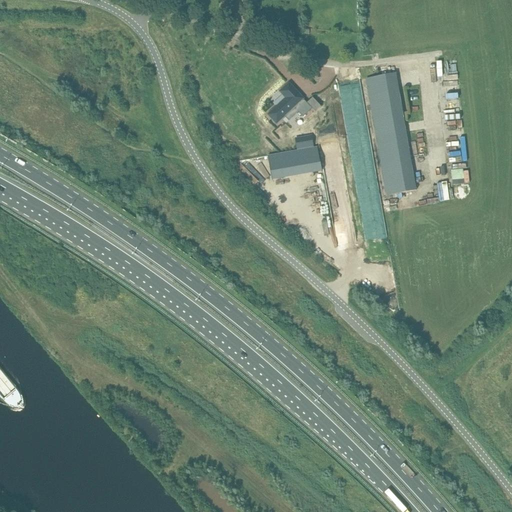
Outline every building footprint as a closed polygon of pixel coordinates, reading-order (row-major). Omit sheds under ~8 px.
[(455,59),(443,60),(443,74),(456,74),(455,59)] [(388,75),(366,79),(386,196),(409,192),(388,75)] [(287,88),(279,97),(286,103),(278,112),(270,121),(279,129),(287,121),(291,124),(300,115),(305,119),(313,110),(303,102),(303,101),(287,88)] [(329,137),(324,118),(321,119),(322,120),(308,123),(314,152),(327,150),(325,137),(329,137)] [(311,137),(304,138),(305,148),(313,146),(311,137)] [(367,194),(358,145),(334,149),(343,198),(367,194)] [(429,193),(430,200),(417,202),(418,206),(437,203),(436,192),(429,193)]
